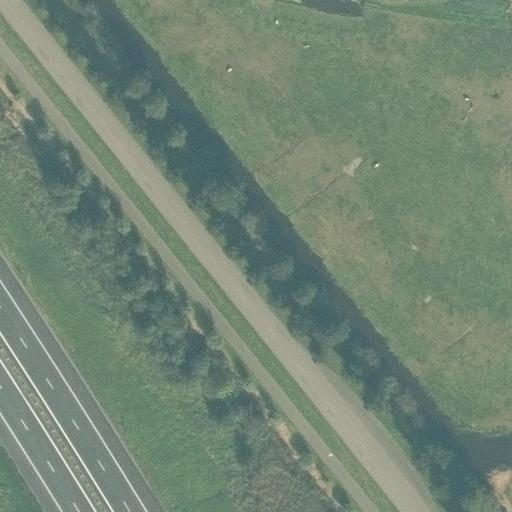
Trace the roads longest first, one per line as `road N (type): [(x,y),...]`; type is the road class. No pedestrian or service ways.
road 1 (tertiary): [(408,511),(4,0)]
road 2 (motorway): [(143,511),(0,287)]
road 3 (motorway): [(0,394),(75,511)]
